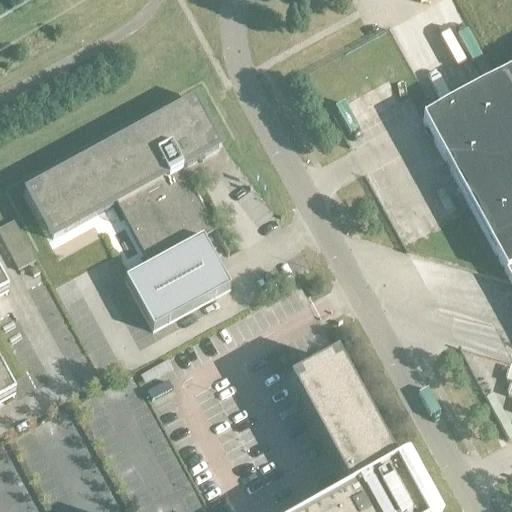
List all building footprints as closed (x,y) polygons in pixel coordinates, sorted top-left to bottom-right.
[(511,75),(423,124),(505,276),(511,272),(511,75)] [(192,103),(27,194),(29,198),(43,224),(43,225),(55,246),(118,211),(150,270),(125,284),(152,335),(230,292),(202,242),(214,235),(227,258),(228,258),(183,176),(225,153),(223,149),(213,132),(210,134),(209,134),(192,103)] [(14,224),(0,231),(0,238),(18,273),(35,264),(14,224)] [(0,407),(15,400),(0,372),(0,296),(3,295),(0,289),(0,407)] [(288,390),(344,491),(332,498),(336,506),(325,511),(431,511),(407,467),(395,474),(335,364),(314,375),(312,371),(312,370),(312,369),(312,368),(311,367),(310,367),(310,366),(308,366),(307,366),(306,367),(305,368),(305,369),(304,370),(305,371),(305,372),(306,373),(307,374),(309,378),(288,390)]
